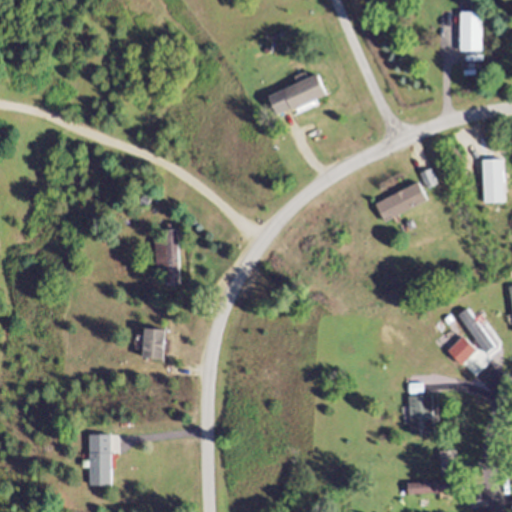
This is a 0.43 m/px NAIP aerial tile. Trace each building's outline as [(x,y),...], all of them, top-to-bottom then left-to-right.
[(462,54),(486,54),(486,15),(462,15),(462,54)] [(331,97),(323,77),(271,98),(280,119),(331,97)] [(380,206),(388,225),(436,204),(428,186),(380,206)] [(156,244),(156,273),(169,273),(169,288),(180,288),(180,232),(168,232),(168,244),(156,244)] [(148,361),(168,361),(168,331),(148,331),(148,361)] [(439,436),(438,397),(413,398),(413,411),(406,412),(407,425),(414,425),(414,437),(439,436)] [(94,437),(94,488),(116,488),(116,437),(94,437)] [(413,484),(413,496),(464,496),(464,484),(413,484)]
